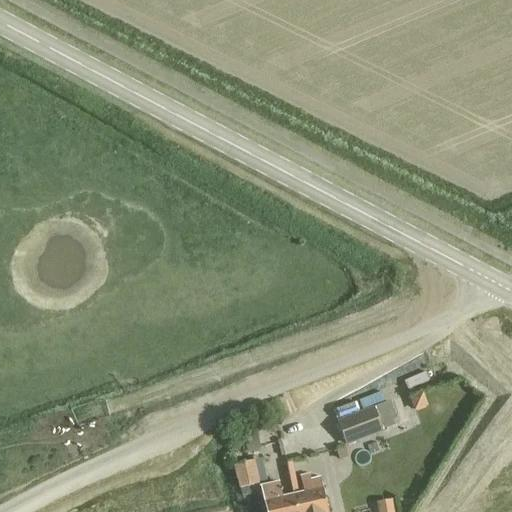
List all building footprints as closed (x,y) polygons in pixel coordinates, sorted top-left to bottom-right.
[(393,386),(409,428),(433,418),(416,377),(393,386)] [(348,445),(382,432),(373,409),(339,423),(348,445)] [(239,489),(258,485),(253,462),(234,466),(239,489)] [(303,495),(294,497),(297,511),(327,511),(320,480),(307,483),(306,477),(300,478),(303,495)] [(279,484),(260,488),(265,511),(297,511),(294,497),(282,499),(279,484)]
